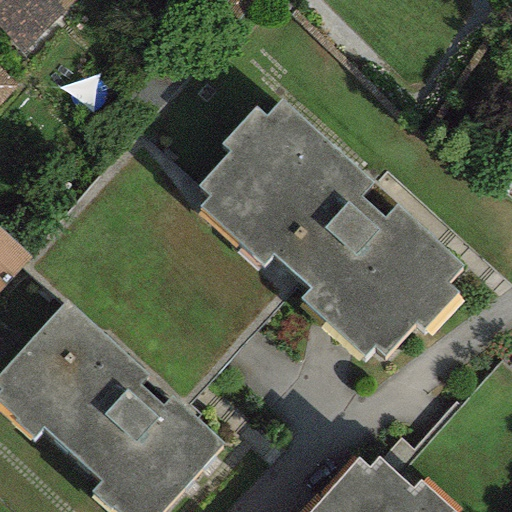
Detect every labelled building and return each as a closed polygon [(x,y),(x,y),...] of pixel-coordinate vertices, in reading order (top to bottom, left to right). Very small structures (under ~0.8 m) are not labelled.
[(0,0),(0,29),(24,55),(75,0),(0,0)] [(256,0),(201,0),(230,27),(256,0)] [(0,71),(0,101),(14,87),(0,71)] [(372,184),(279,99),(263,117),(253,109),(220,145),(228,152),(197,186),(208,196),(196,209),(259,266),(271,253),(309,287),(297,300),(362,359),(373,346),(384,356),(413,325),(419,331),(456,291),(447,283),(462,267),(397,207),(385,220),(360,198),(372,184)] [(0,290),(30,259),(0,231),(0,290)] [(145,376),(63,302),(0,371),(0,408),(32,437),(41,428),(98,480),(88,491),(110,511),(161,511),(223,445),(170,397),(161,407),(137,385),(145,376)] [(411,489),(377,458),(366,469),(356,460),(307,511),(450,511),(418,482),(411,489)]
